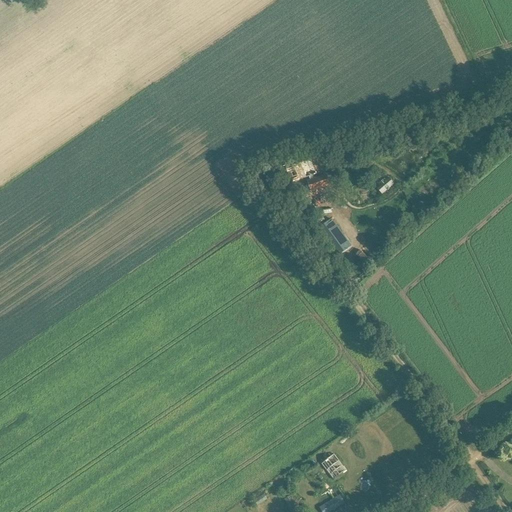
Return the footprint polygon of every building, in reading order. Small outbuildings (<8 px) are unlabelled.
[(312,164),(311,165),(310,160),(299,163),(301,168),(299,169),(298,166),(280,172),(285,185),(315,174),(312,164)] [(381,184),(377,188),(382,194),(387,189),(388,190),(389,189),(389,188),(394,183),(389,177),(384,181),(383,180),(380,182),(381,184)] [(443,179),(430,190),(435,196),(448,186),(443,179)] [(332,217),(317,228),(337,255),(352,244),(332,217)] [(381,226),(363,244),(373,254),(391,237),(381,226)] [(346,470),(340,462),(334,454),(322,464),(334,480),(346,470)] [(292,511),(303,511),(300,506),(302,505),(294,493),(285,499),(292,511)] [(320,507),(322,511),(328,511),(336,507),(332,500),(320,507)]
